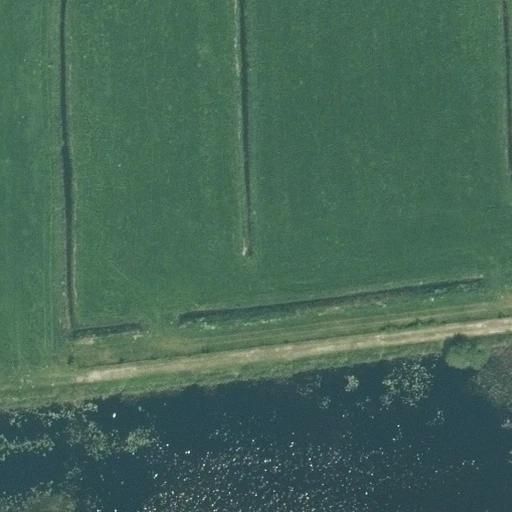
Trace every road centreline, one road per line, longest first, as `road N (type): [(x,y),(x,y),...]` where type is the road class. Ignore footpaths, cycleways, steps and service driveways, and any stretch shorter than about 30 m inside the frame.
road 1 (track): [(0,384),(511,326)]
road 2 (track): [(159,324),(167,343),(180,345),(511,305)]
